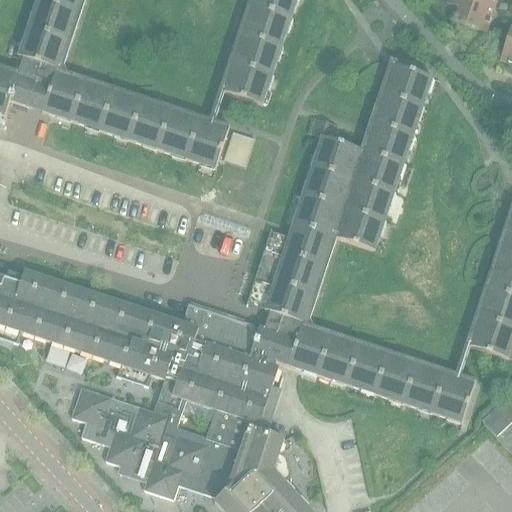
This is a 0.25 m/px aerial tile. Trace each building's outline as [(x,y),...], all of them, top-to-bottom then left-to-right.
[(27,28),(66,41),(76,12),(39,0),(35,0),(31,14),(37,16),(32,29),(27,28)] [(41,0),(39,0),(76,12),(79,1),(79,0),(42,0),(41,0)] [(253,0),(251,7),(290,20),(295,5),(290,3),(291,1),(290,0),(253,0)] [(494,9),(468,0),(447,0),(446,4),(459,8),(454,23),(486,33),(494,9)] [(468,0),(494,9),(496,0),(468,0)] [(251,7),(242,36),(281,49),(286,34),(281,32),(285,19),(290,21),(290,20),(251,7)] [(18,56),(18,57),(57,70),(59,64),(66,41),(27,28),(22,43),(27,45),(23,58),(18,56)] [(511,30),(510,29),(499,62),(511,65),(511,30)] [(242,36),(233,64),(271,77),(276,62),(271,61),(276,47),(281,49),(242,36)] [(23,59),(17,78),(6,111),(4,117),(6,117),(10,103),(29,109),(31,104),(44,108),(42,114),(55,75),(57,70),(18,57),(23,59)] [(271,77),(233,64),(223,94),(262,107),(267,91),(262,89),(266,76),(271,78),(271,77)] [(392,67),(383,96),(421,109),(426,93),(421,92),(425,79),(431,81),(431,79),(392,67)] [(0,72),(0,112),(1,110),(6,111),(17,78),(0,72)] [(55,75),(42,114),(58,119),(59,113),(73,118),(71,123),(72,123),(84,85),(55,75)] [(84,85),(72,123),(87,128),(88,123),(101,128),(100,132),(113,94),(84,85)] [(113,94),(100,132),(116,137),(117,133),(130,137),(128,142),(141,103),(113,94)] [(383,96),(373,125),(412,137),(417,122),(412,121),(416,108),(421,109),(383,96)] [(141,103),(128,142),(143,147),(145,142),(158,147),(170,113),(141,103)] [(170,113),(158,147),(157,151),(172,156),(174,152),(187,156),(198,122),(170,113)] [(312,167),(352,181),(362,152),(331,142),(336,127),(315,120),(310,135),(321,139),(316,154),(321,155),(316,169),(312,167)] [(198,122),(187,156),(185,161),(201,166),(202,161),(216,166),(227,132),(198,122)] [(373,125),(364,152),(364,153),(403,166),(407,151),(403,149),(407,136),(412,138),(412,137),(373,125)] [(362,152),(352,181),(393,194),(398,179),(393,178),(397,165),(402,166),(403,166),(364,153),(364,152),(362,152)] [(302,196),(343,209),(352,181),(312,167),(307,182),(312,184),(307,197),(302,196)] [(352,181),(343,209),(384,223),(389,208),(384,207),(388,193),(393,195),(393,194),(352,181)] [(302,213),(298,226),(331,237),(331,238),(333,239),(343,209),(302,196),(297,211),(302,213)] [(343,209),(333,239),(374,252),(379,237),(374,235),(378,222),(384,224),(384,223),(343,209)] [(270,233),(265,248),(322,266),(331,238),(331,237),(298,226),(293,225),(288,239),(270,233)] [(511,234),(507,233),(497,262),(511,266),(511,234)] [(265,248),(256,278),(312,296),(322,266),(265,248)] [(488,290),(511,298),(511,266),(497,262),(488,290)] [(25,273),(15,304),(1,299),(7,281),(0,278),(0,340),(16,346),(20,334),(121,367),(117,379),(146,388),(150,376),(165,381),(154,414),(139,409),(130,438),(115,433),(105,463),(135,472),(137,473),(135,477),(143,480),(145,476),(149,477),(144,492),(173,502),(183,473),(197,478),(198,477),(209,481),(221,494),(212,502),(220,511),(306,511),(272,474),(283,441),(267,436),(281,392),(278,392),(282,379),(276,377),(278,370),(274,369),(276,364),(288,368),(301,329),(302,325),(265,313),(264,314),(269,316),(264,331),(188,306),(182,325),(25,273)] [(312,296),(256,278),(246,306),(265,312),(265,313),(302,325),(312,296)] [(511,298),(488,290),(478,319),(511,330),(511,298)] [(511,331),(511,330),(478,319),(469,348),(508,360),(511,348),(511,344),(508,344),(511,331)] [(301,329),(288,368),(303,373),(304,368),(317,372),(329,338),(301,329)] [(317,372),(316,378),(331,383),(333,378),(346,382),(357,347),(329,338),(317,372)] [(346,382),(344,387),(360,392),(362,387),(375,391),(386,357),(357,347),(346,382)] [(375,391),(373,396),(389,401),(390,396),(403,401),(415,366),(386,357),(375,391)] [(403,401),(402,406),(417,411),(419,406),(432,410),(444,376),(415,366),(403,401)] [(432,410),(431,415),(446,420),(448,415),(461,419),(462,420),(474,386),(444,376),(432,410)] [(511,455),(511,394),(481,423),(484,426),(511,455)]
